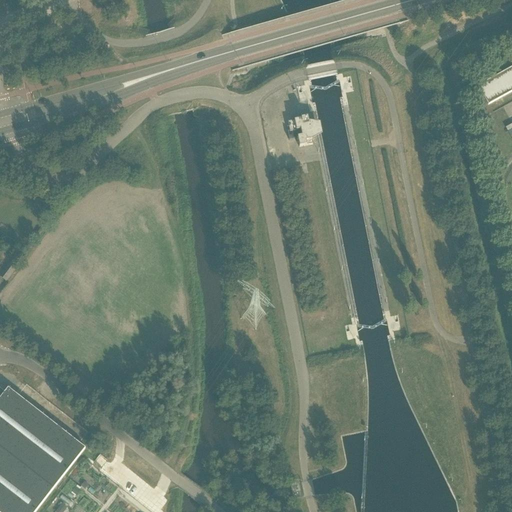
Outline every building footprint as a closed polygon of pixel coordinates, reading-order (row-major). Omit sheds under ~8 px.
[(488,106),(511,92),(511,67),(477,87),(488,106)] [(298,121),(288,123),(289,133),(288,133),(288,132),(287,133),(289,141),(289,140),(297,139),(299,148),(303,147),(312,145),(311,141),(322,136),(320,124),(308,123),(307,119),(298,121)] [(0,277),(6,282),(16,268),(9,263),(0,275),(0,277)] [(0,449),(53,491),(85,450),(8,389),(5,393),(0,389),(0,449)] [(0,511),(36,511),(53,491),(0,449),(0,511)] [(53,511),(54,511),(58,511),(67,501),(64,498),(53,511)]
